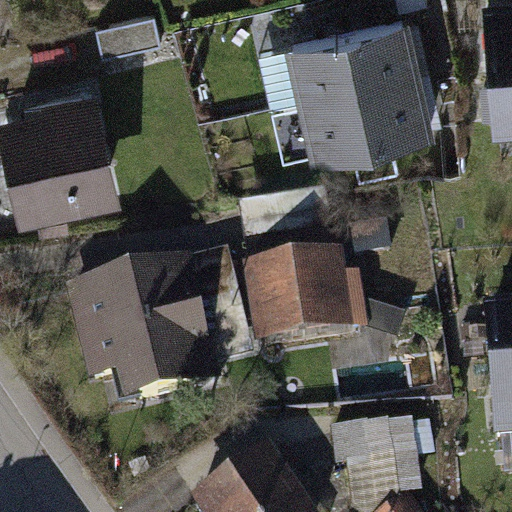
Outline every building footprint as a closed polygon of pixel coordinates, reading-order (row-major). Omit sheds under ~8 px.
[(430,0),(401,0),(404,12),(432,6),(430,0)] [(496,132),(511,130),(511,4),(487,6),(493,95),(485,95),(487,122),(495,121),(496,132)] [(156,17),(100,31),(107,59),(163,45),(156,17)] [(427,79),(413,21),(290,49),(303,107),(427,79)] [(440,137),(427,79),(304,107),(317,165),(440,137)] [(52,114),(7,124),(28,216),(118,196),(95,93),(49,103),(52,114)] [(69,217),(41,223),(44,237),(72,232),(69,217)] [(332,235),(250,247),(266,352),(370,336),(362,280),(339,283),(332,235)] [(187,265),(71,296),(95,386),(122,379),(129,406),(219,383),(187,265)] [(495,445),(511,443),(511,317),(487,319),(495,445)] [(485,344),(483,320),(461,322),(463,346),(485,344)] [(420,511),(409,495),(424,495),(414,422),(333,429),(337,467),(348,466),(353,510),(355,511),(420,511)] [(326,511),(280,450),(202,507),(205,511),(326,511)]
